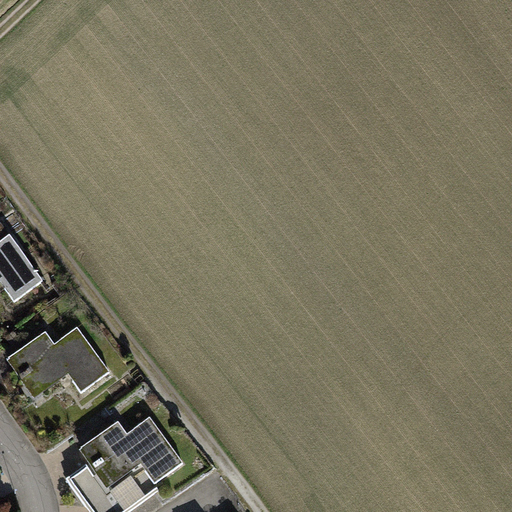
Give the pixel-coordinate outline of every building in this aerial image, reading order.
[(0,243),(9,237),(1,226),(0,226),(0,243)] [(0,279),(1,279),(8,288),(5,289),(14,302),(42,282),(10,237),(9,237),(0,243),(0,279)] [(45,333),(8,360),(35,396),(69,371),(75,380),(73,382),(81,394),(109,373),(77,329),(54,345),(45,333)] [(5,338),(10,345),(19,340),(14,333),(5,338)] [(118,423),(81,450),(95,469),(105,462),(117,479),(142,461),(148,470),(145,471),(155,484),(183,464),(150,419),(127,435),(118,423)]
